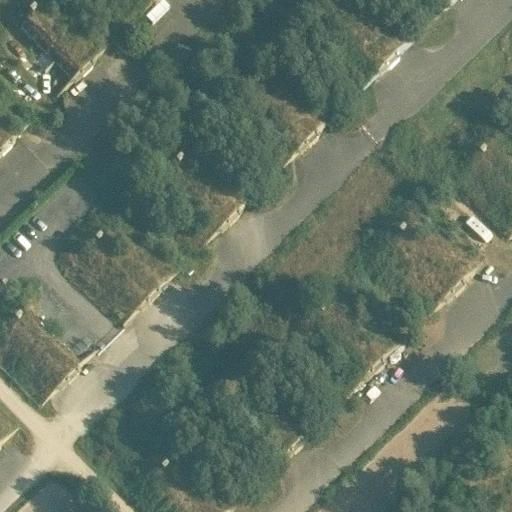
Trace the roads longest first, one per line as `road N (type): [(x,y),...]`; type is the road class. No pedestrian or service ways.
road 1 (unclassified): [(509,0),(54,446)]
road 2 (unclassified): [(283,511),(511,283)]
road 3 (unclassified): [(0,208),(218,0)]
